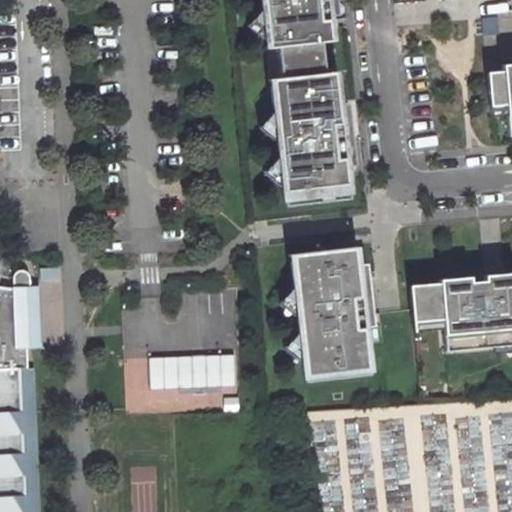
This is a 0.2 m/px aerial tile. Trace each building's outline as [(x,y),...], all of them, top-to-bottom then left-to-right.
[(323,198),(347,196),(333,69),(323,70),(319,40),(330,39),(325,0),(259,0),(260,8),(253,17),(262,26),(265,47),(275,46),(279,76),(268,77),(271,108),(263,118),(273,126),(276,153),(268,163),(278,171),(281,203),(306,200),(305,197),(322,196),(323,198)] [(499,71),(484,72),(486,105),(502,104),(505,135),(511,134),(511,63),(499,65),(499,71)] [(352,244),(287,251),(290,283),(282,292),(292,301),(295,328),(287,337),(297,346),(300,377),(325,375),(325,372),(341,370),(341,373),(366,370),(352,244)] [(0,511),(31,511),(23,284),(27,284),(27,271),(26,268),(22,265),(20,264),(17,264),(14,266),(11,268),(10,271),(10,284),(0,283),(0,511)] [(438,282),(408,285),(411,321),(441,319),(442,328),(444,350),(511,343),(511,274),(511,272),(482,275),(482,280),(468,281),(467,276),(437,279),(438,282)] [(411,321),(410,327),(442,328),(441,319),(411,321)] [(235,355),(150,359),(152,390),(237,387),(235,355)] [(237,399),(224,399),(224,412),(238,412),(237,399)]
